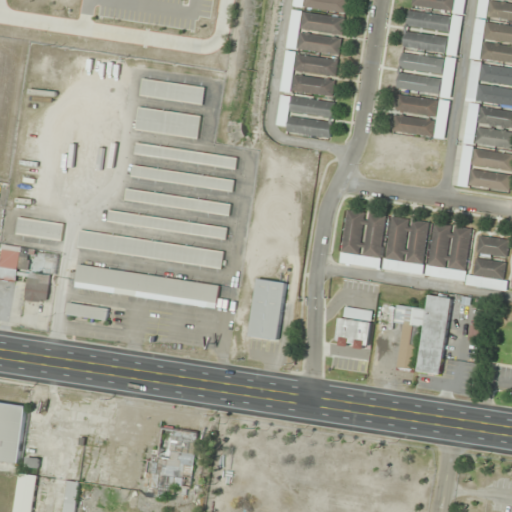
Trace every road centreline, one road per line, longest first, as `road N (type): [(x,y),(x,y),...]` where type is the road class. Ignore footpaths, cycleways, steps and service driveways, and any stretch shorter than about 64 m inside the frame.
road 1 (secondary): [(511,431),(0,352)]
road 2 (residential): [(314,401),(315,281),(338,181)]
road 3 (residential): [(338,181),(359,135),(380,0)]
road 4 (residential): [(511,212),(338,181)]
